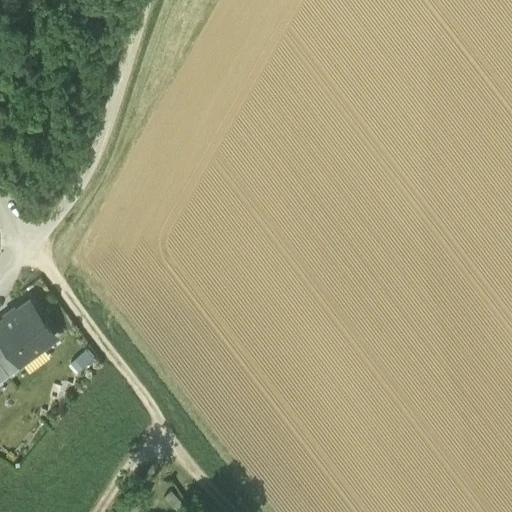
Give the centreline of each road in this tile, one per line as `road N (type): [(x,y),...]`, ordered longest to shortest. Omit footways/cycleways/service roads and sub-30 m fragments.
road 1 (track): [(25,243),(230,511)]
road 2 (track): [(25,243),(57,221),(96,160),(148,0)]
